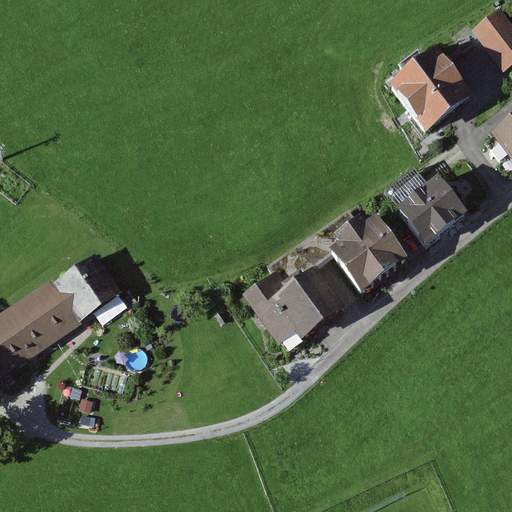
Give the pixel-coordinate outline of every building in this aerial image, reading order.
[(511,20),(507,14),(480,34),(510,73),(511,71),(511,20)] [(436,61),(395,92),(428,135),(469,104),(436,61)] [(511,129),(496,142),(511,163),(511,129)] [(437,189),(401,218),(426,250),(462,221),(437,189)] [(344,254),(333,261),(362,299),(405,268),(376,229),(366,236),(360,229),(338,246),(344,254)] [(95,265),(0,327),(0,378),(118,300),(95,265)] [(277,279),(247,301),(281,347),(295,336),(300,343),(338,315),(314,281),(291,298),(277,279)]
